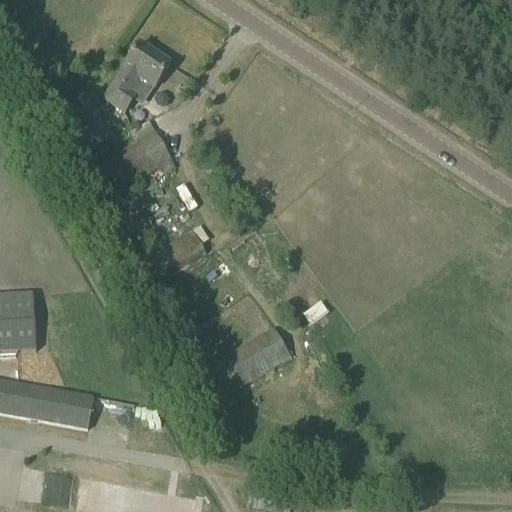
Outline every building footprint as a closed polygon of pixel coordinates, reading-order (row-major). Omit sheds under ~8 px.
[(140,47),(129,64),(103,102),(124,116),(136,99),(131,95),(140,82),(154,92),(159,84),(170,67),(140,47)] [(148,125),(130,135),(137,146),(89,173),(106,201),(153,174),(170,164),(148,125)] [(190,236),(141,266),(156,289),(204,259),(190,236)] [(221,403),(289,362),(271,332),(203,373),(221,403)] [(0,417),(87,433),(93,401),(0,384),(0,417)]
